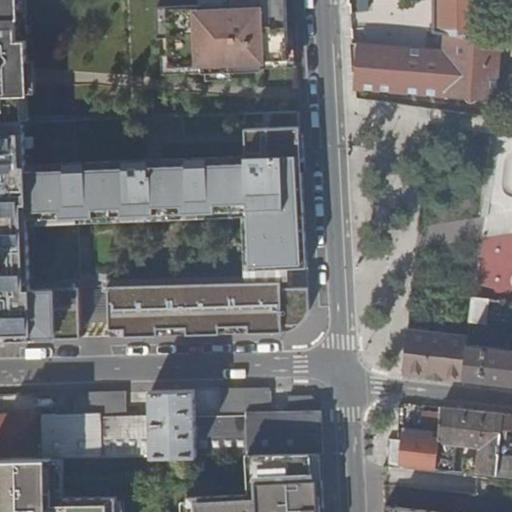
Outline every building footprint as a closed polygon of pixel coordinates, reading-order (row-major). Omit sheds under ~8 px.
[(0,0),(0,75),(16,75),(15,63),(20,63),(20,60),(30,59),(27,15),(21,16),(20,0),(0,0)] [(288,23),(287,0),(201,0),(157,2),(159,32),(169,32),(171,61),(203,60),(204,68),(264,65),(263,55),(290,54),(289,33),(262,34),(262,24),(288,23)] [(511,0),(434,0),(435,32),(445,34),(485,39),(484,0),(511,0)] [(498,103),(500,92),(505,42),(502,42),(485,39),(445,34),(444,51),(359,45),(358,51),(353,52),(354,72),(355,87),(356,92),(357,92),(495,103),(498,103)] [(15,63),(16,75),(30,74),(30,59),(20,60),(20,63),(15,63)] [(0,339),(83,337),(82,280),(32,281),(30,225),(80,224),(80,217),(249,211),(252,271),(309,268),(300,111),(245,113),(247,156),(27,163),(26,120),(0,120),(0,339)] [(148,116),(149,133),(186,132),(186,115),(148,116)] [(311,310),(310,288),(242,292),(242,282),(228,283),(228,289),(213,290),(212,283),(197,284),(197,290),(182,291),(181,284),(166,284),(166,291),(151,292),(150,285),(135,285),(135,292),(122,292),(122,286),(111,286),(112,337),(285,332),(291,331),(299,327),(305,320),(308,317),(311,310)] [(468,334),(476,335),(478,323),(486,324),(488,299),(472,298),(468,334)] [(408,329),(403,373),(429,376),(430,370),(444,372),(443,377),(463,379),(466,345),(467,336),(408,329)] [(466,345),(475,346),(476,335),(468,334),(467,336),(466,345)] [(463,379),(511,384),(511,350),(475,346),(466,345),(463,379)] [(324,449),(323,409),(315,399),(291,399),(291,410),(271,410),(271,388),(221,389),(221,415),(196,415),(195,389),(151,390),(151,414),(126,415),(101,415),(101,413),(76,413),(0,415),(0,458),(72,457),(256,452),(320,450),(324,449)] [(75,392),(76,413),(101,413),(101,415),(126,415),(126,391),(75,392)] [(439,438),(436,470),(453,472),(456,446),(468,448),(468,444),(479,445),(478,460),(463,458),(462,473),(496,477),(498,455),(499,450),(502,414),(442,407),(439,438)] [(511,456),(498,455),(496,477),(511,478),(511,414),(502,414),(499,450),(504,450),(506,430),(511,430),(511,456)] [(389,439),(388,448),(390,448),(389,465),(400,466),(400,464),(436,468),(439,438),(402,434),(401,438),(389,439)] [(320,480),(320,450),(256,452),(257,491),(189,493),(189,511),(317,511),(317,508),(325,508),(325,480),(320,480)] [(0,458),(0,487),(28,486),(47,493),(47,497),(59,497),(58,478),(72,478),(72,457),(0,458)] [(0,511),(125,511),(125,496),(73,497),(72,478),(58,478),(59,497),(47,497),(47,493),(28,486),(0,487),(0,511)]
